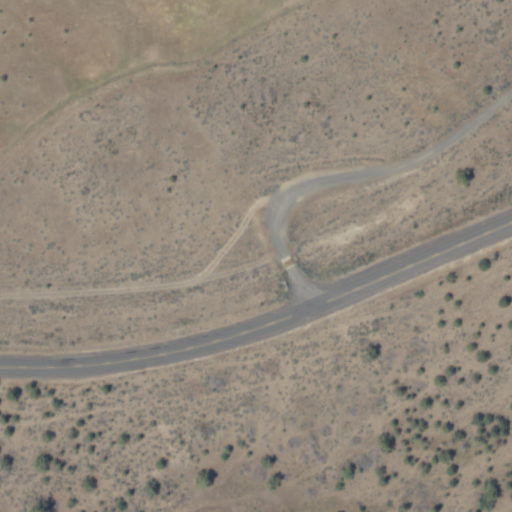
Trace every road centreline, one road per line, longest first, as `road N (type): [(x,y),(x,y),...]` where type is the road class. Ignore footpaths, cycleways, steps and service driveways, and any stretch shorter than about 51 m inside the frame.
road 1 (tertiary): [(0,367),(178,352),(347,292),(511,220)]
road 2 (track): [(303,309),(276,231),(283,207),(305,191),(398,166),(511,102)]
